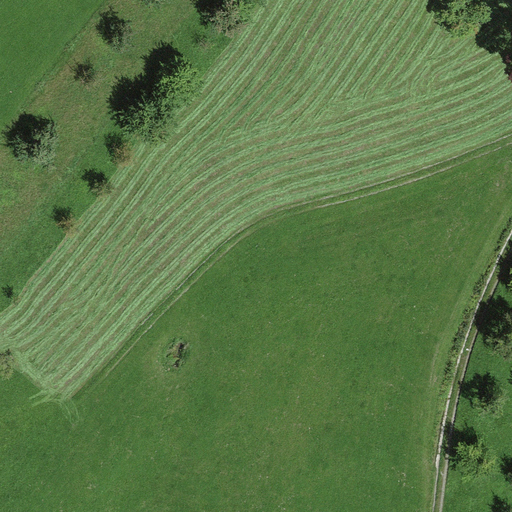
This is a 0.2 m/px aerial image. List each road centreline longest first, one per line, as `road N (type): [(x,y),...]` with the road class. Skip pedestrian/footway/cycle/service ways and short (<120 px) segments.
road 1 (track): [(511,139),(279,213),(241,239),(39,456)]
road 2 (track): [(437,511),(456,384),(511,242)]
